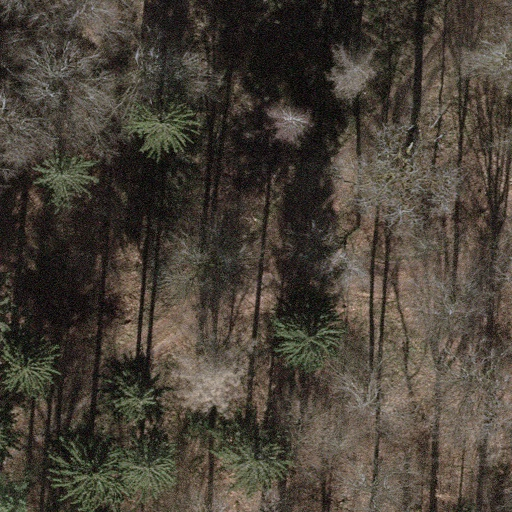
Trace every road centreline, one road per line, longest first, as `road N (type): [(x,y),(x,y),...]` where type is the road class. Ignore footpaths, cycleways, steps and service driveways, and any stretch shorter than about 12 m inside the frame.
road 1 (track): [(203,304),(489,0)]
road 2 (track): [(511,250),(203,304)]
road 3 (track): [(203,304),(0,447)]
